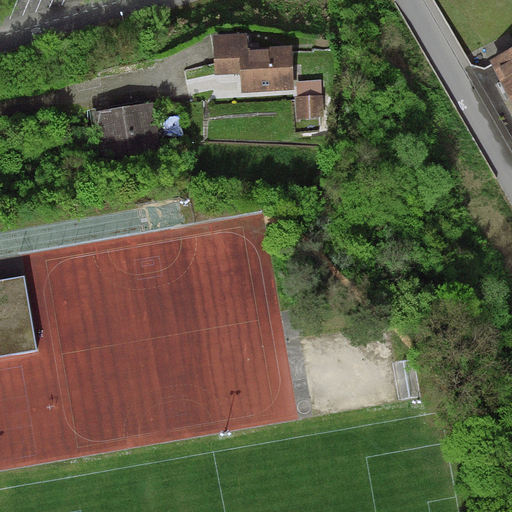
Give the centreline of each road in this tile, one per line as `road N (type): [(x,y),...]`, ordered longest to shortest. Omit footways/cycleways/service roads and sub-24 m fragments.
road 1 (residential): [(411,0),(511,177)]
road 2 (residential): [(0,37),(151,0)]
